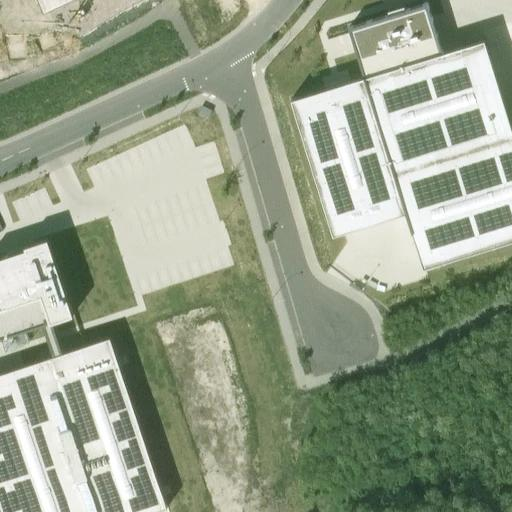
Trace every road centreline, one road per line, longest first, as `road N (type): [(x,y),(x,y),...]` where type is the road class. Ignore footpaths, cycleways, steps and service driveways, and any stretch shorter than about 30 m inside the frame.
road 1 (residential): [(341,334),(310,297),(246,89),(224,54)]
road 2 (residential): [(0,156),(224,54)]
road 3 (track): [(511,294),(386,356),(341,334)]
